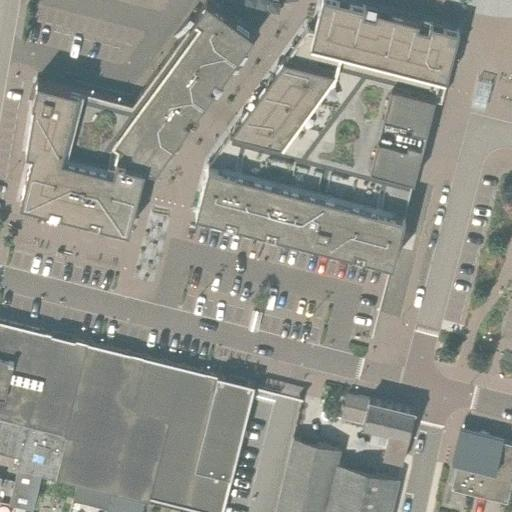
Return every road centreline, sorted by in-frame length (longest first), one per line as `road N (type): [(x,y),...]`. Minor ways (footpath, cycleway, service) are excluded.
road 1 (residential): [(377,375),(157,319)]
road 2 (residential): [(157,319),(0,282)]
road 3 (residential): [(413,511),(440,391)]
